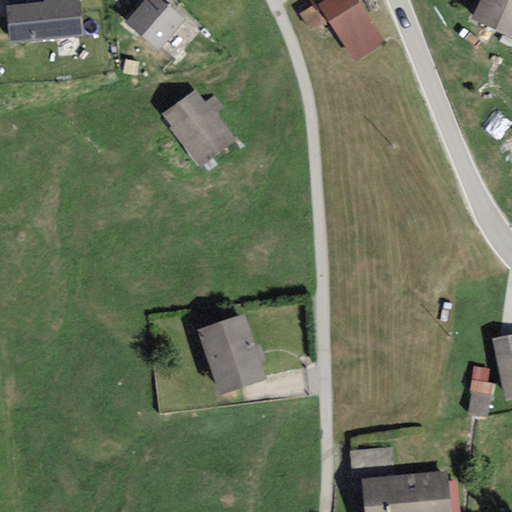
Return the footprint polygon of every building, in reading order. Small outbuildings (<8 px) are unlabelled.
[(9,0),(10,6),(6,7),(10,43),(84,36),(81,3),(75,4),(74,0),(9,0)] [(186,20),(161,0),(145,0),(125,25),(159,52),(186,20)] [(325,0),(317,5),(328,21),(354,62),(385,43),(357,0),(325,0)] [(511,0),(480,0),(471,19),(511,40),(511,0)] [(311,31),(328,21),(317,5),(317,3),(313,5),(299,14),(311,31)] [(196,89),(162,114),(171,127),(169,129),(200,168),(237,142),(217,113),(222,109),(213,97),(205,103),(196,89)] [(245,314),(197,330),(219,396),(267,380),(245,314)] [(511,335),(493,339),(505,401),(511,399),(511,335)] [(489,369),(473,366),(469,392),(471,393),(467,415),(487,418),(493,384),(486,383),(489,369)] [(350,451),(352,480),(362,479),(393,477),(391,448),(350,451)] [(393,477),(362,479),(364,511),(450,511),(447,482),(446,471),(393,477)] [(460,511),(457,481),(447,482),(450,511),(460,511)]
